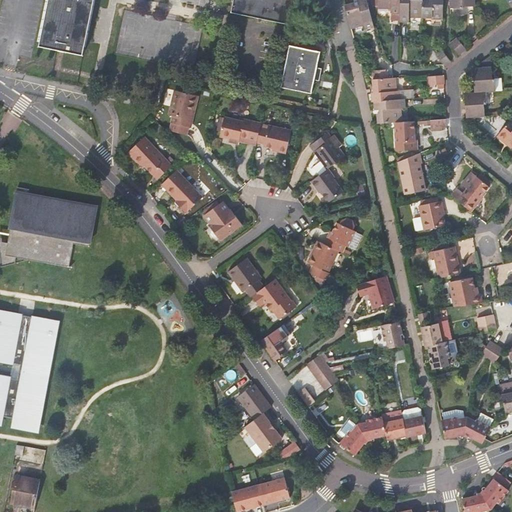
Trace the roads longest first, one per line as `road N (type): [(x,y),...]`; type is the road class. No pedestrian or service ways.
road 1 (unclassified): [(341,469),(310,443),(119,188),(0,91)]
road 2 (residential): [(511,178),(459,135),(453,70),(511,27)]
